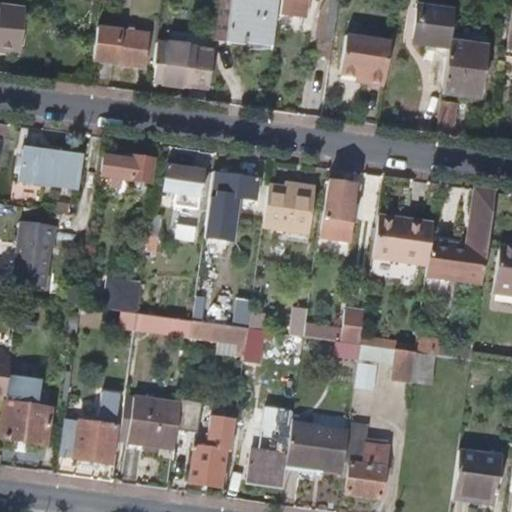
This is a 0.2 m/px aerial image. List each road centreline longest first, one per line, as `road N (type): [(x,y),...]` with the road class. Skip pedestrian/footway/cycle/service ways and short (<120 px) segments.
road 1 (residential): [(511,172),(0,99)]
road 2 (residential): [(0,491),(144,511)]
